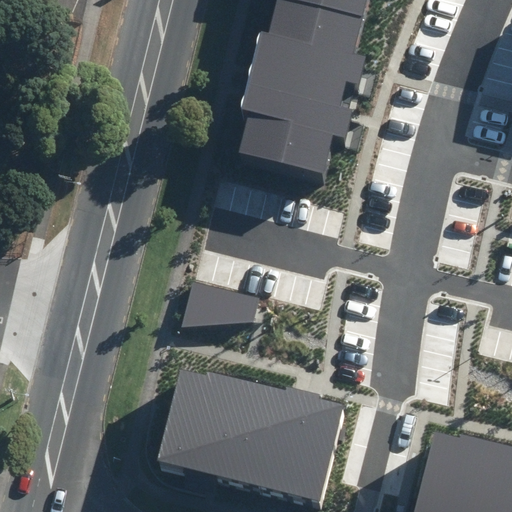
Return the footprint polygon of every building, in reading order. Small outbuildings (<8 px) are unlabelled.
[(277,0),(237,166),(329,188),(375,0),(277,0)] [(439,5),(434,28),(481,38),(486,15),(439,5)] [(259,298),(194,282),(180,327),(254,322),(259,298)] [(346,410),(184,369),(160,466),(321,506),(346,410)] [(511,511),(511,446),(439,428),(417,511),(511,511)]
